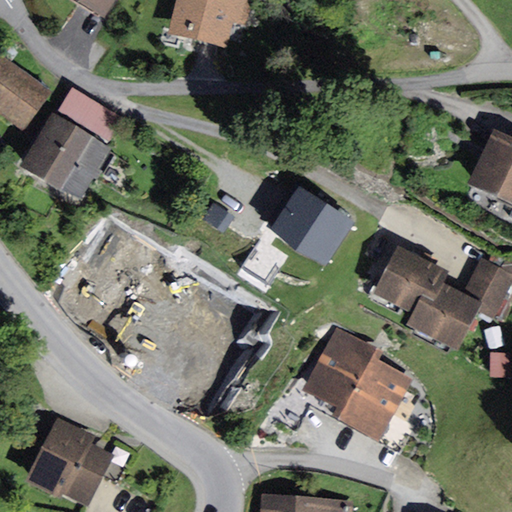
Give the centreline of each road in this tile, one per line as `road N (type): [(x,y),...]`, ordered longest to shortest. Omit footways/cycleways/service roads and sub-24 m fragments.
road 1 (residential): [(511,71),(359,86),(99,86),(39,48),(6,0)]
road 2 (tertiary): [(0,272),(87,370),(214,467),(220,511)]
